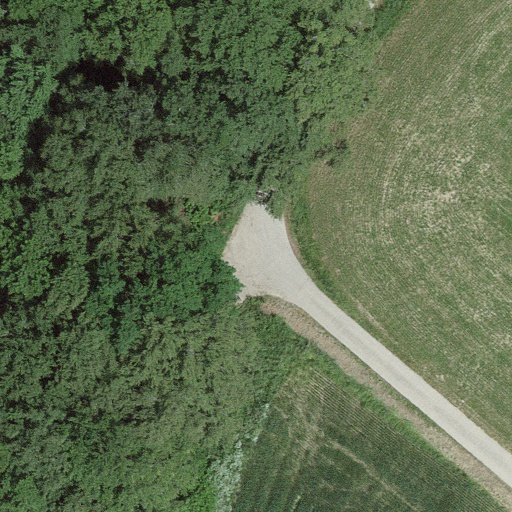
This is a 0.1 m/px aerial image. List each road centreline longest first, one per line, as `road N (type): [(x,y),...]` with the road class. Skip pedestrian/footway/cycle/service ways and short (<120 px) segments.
road 1 (unclassified): [(511,465),(243,234)]
road 2 (track): [(243,234),(123,511)]
road 3 (unclassified): [(359,0),(282,81),(243,234)]
